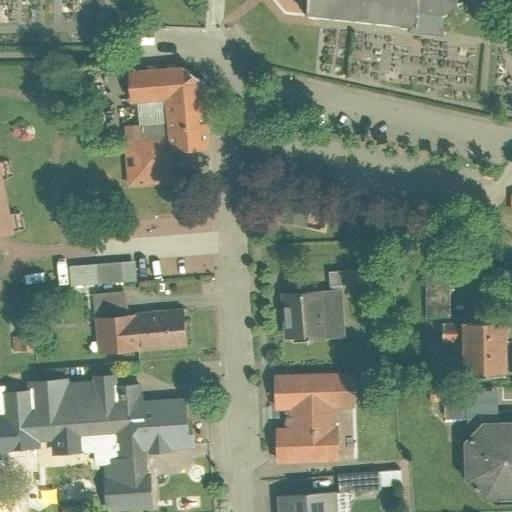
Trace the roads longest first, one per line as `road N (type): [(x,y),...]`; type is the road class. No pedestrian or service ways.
road 1 (residential): [(249,103),(231,149),(251,511)]
road 2 (residential): [(511,139),(320,94),(278,93),(249,103)]
road 3 (unclassified): [(249,103),(214,49),(121,50)]
